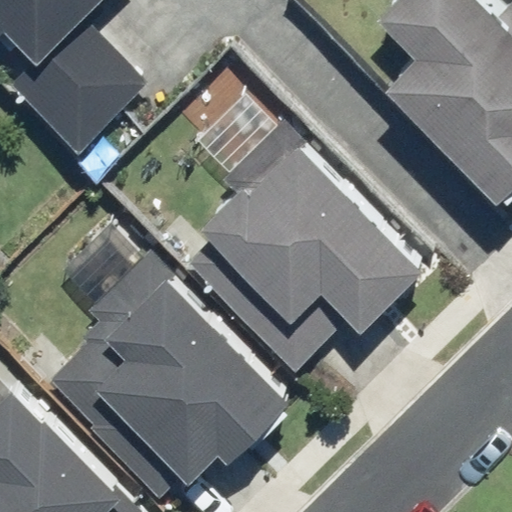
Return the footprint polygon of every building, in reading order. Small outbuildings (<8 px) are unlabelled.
[(89,145),(161,69),(89,2),(90,0),(0,0),(0,27),(9,17),(45,51),(18,79),(89,145)] [(511,0),(390,0),(422,35),(390,65),(504,188),(511,180),(511,0)] [(329,276),(370,320),(438,256),(298,106),(248,153),(260,165),(220,202),(231,213),(194,247),(300,361),(336,327),(307,297),(329,276)] [(226,441),(239,455),(304,395),(159,238),(94,299),(103,309),(45,363),(167,495),(226,441)] [(96,511),(126,485),(21,373),(0,392),(0,511),(96,511)]
